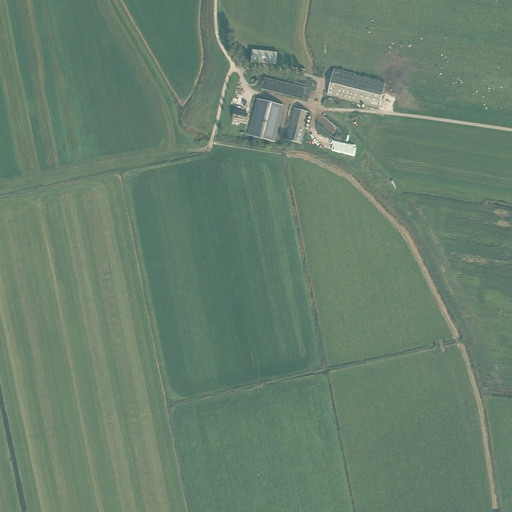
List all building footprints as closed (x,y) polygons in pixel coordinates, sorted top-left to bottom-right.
[(251,62),(256,62),(276,65),(277,53),(252,50),(251,62)] [(379,108),(385,84),(355,77),(356,75),(334,70),(327,95),(379,108)] [(283,102),(258,96),(248,132),(273,139),(283,102)] [(309,113),(293,108),(285,139),(301,143),(309,113)] [(245,122),(247,114),(235,111),(233,119),(245,122)] [(318,122),(336,137),(341,130),(323,115),(318,122)]
